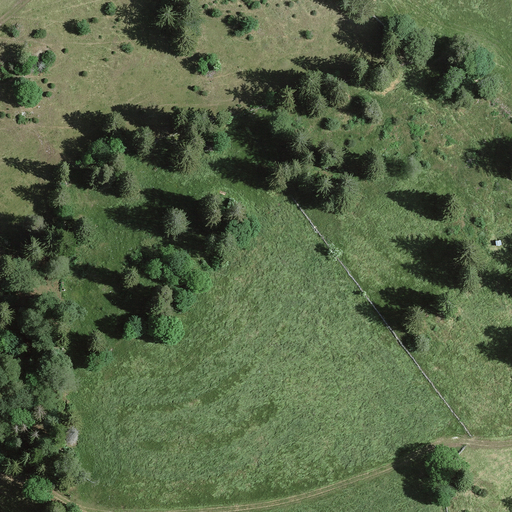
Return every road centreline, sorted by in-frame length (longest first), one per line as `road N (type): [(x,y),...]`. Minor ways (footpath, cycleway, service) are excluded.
road 1 (track): [(511,439),(435,439),(390,465),(277,500),(159,511)]
road 2 (track): [(116,511),(80,507),(32,481),(0,475)]
